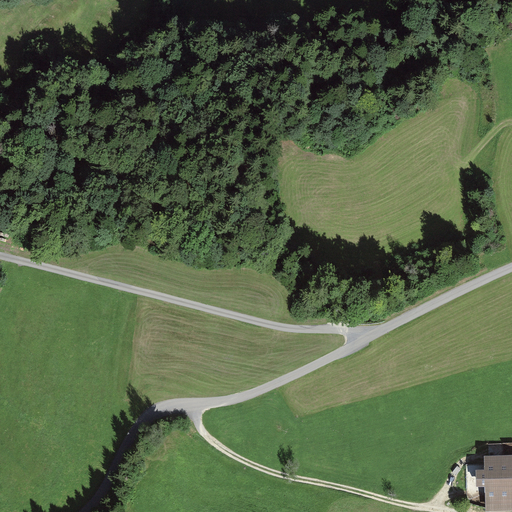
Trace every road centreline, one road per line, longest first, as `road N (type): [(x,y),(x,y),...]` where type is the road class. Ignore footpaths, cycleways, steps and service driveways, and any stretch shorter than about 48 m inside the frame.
road 1 (unclassified): [(85,511),(153,410),(249,394),(511,267)]
road 2 (track): [(368,338),(273,325),(0,254)]
road 3 (track): [(192,404),(208,436),(252,463),(451,511)]
